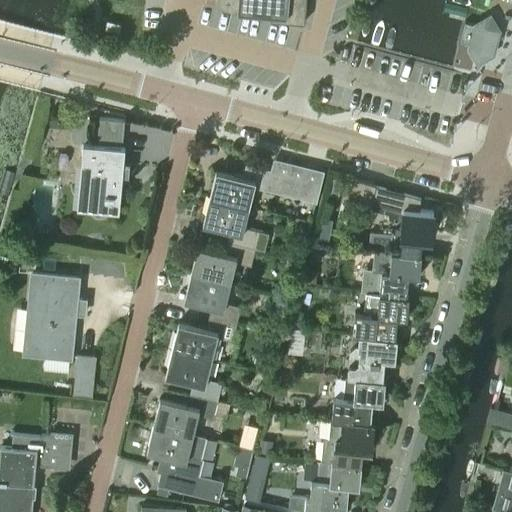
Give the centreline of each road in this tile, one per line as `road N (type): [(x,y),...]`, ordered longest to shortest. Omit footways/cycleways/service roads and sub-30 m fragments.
road 1 (residential): [(92,511),(195,98)]
road 2 (tertiary): [(393,511),(485,178)]
road 3 (tertiary): [(485,178),(195,98)]
road 4 (tertiary): [(195,98),(0,46)]
